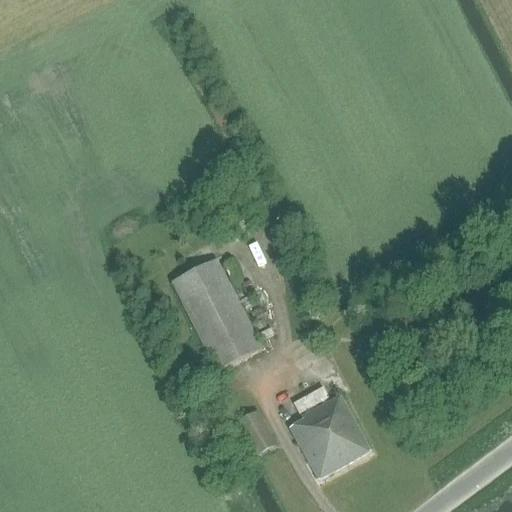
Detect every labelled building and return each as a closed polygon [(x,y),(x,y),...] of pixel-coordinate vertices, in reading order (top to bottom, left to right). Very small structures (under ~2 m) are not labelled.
[(217,375),(264,352),(219,262),(217,263),(209,246),(168,267),(175,283),(172,285),(217,375)] [(414,315),(372,338),(379,350),(403,337),(408,346),(418,340),(413,331),(421,327),(414,315)] [(322,388),(293,404),(299,416),(329,399),(322,388)] [(319,484),(372,454),(340,398),(302,418),(304,422),(289,431),(319,484)] [(236,423),(255,458),(277,446),(259,411),(236,423)]
